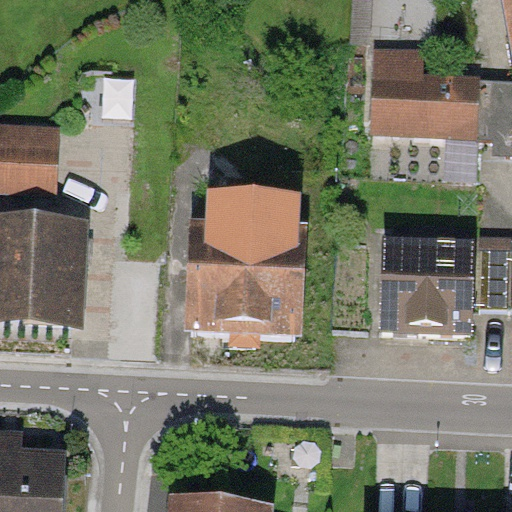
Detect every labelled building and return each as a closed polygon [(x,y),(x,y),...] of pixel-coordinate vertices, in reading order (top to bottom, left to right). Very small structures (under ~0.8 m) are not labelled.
[(511,29),(511,88),(374,84),(372,146),(496,150),(493,232),(511,232),(511,1),(508,1),(511,29)] [(55,145),(0,142),(0,204),(53,206),(55,145)] [(80,238),(0,236),(0,339),(77,342),(80,238)] [(511,240),(489,240),(488,309),(511,308),(511,240)] [(302,256),(185,250),(181,341),(298,347),(302,256)] [(474,343),(477,265),(379,262),(377,340),(474,343)] [(0,511),(54,511),(55,474),(0,472),(0,511)]
